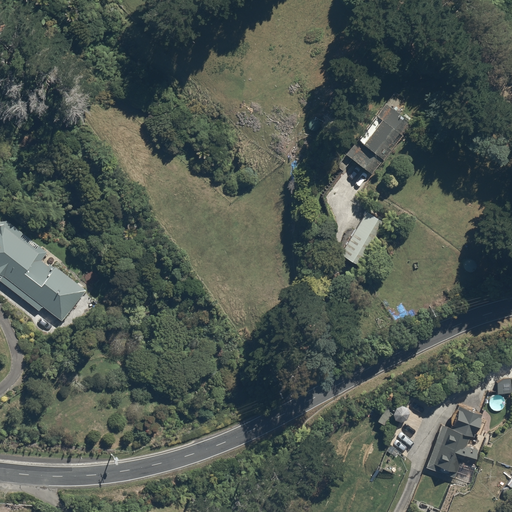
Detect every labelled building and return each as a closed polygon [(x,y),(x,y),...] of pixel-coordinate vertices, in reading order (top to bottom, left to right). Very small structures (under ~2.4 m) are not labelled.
[(412,120),(391,103),(349,155),(370,172),(412,120)] [(391,221),(368,208),(341,256),(363,269),(391,221)] [(0,219),(0,279),(38,309),(42,305),(61,319),(85,288),(55,264),(53,266),(48,262),(47,264),(40,258),(46,251),(6,219),(0,219)] [(458,407),(451,428),(468,433),(470,434),(477,436),(484,416),(458,407)] [(451,428),(441,424),(426,468),(455,478),(461,460),(474,465),(479,450),(466,445),(470,434),(468,433),(451,428)]
